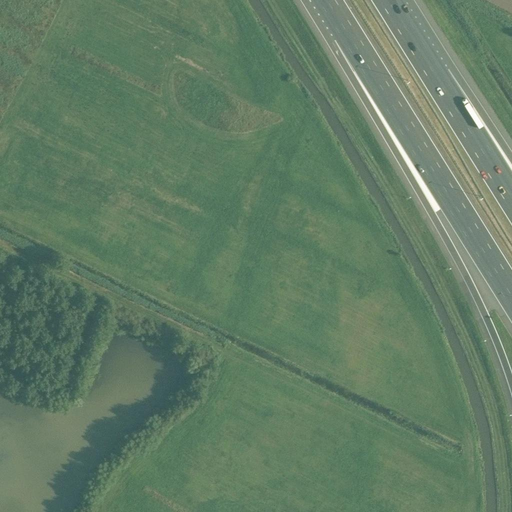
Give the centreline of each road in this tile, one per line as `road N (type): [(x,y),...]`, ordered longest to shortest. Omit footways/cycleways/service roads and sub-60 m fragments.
road 1 (motorway): [(345,31),(395,154),(458,261),(511,384)]
road 2 (motorway): [(345,31),(511,297)]
road 3 (motorway): [(511,200),(432,72)]
